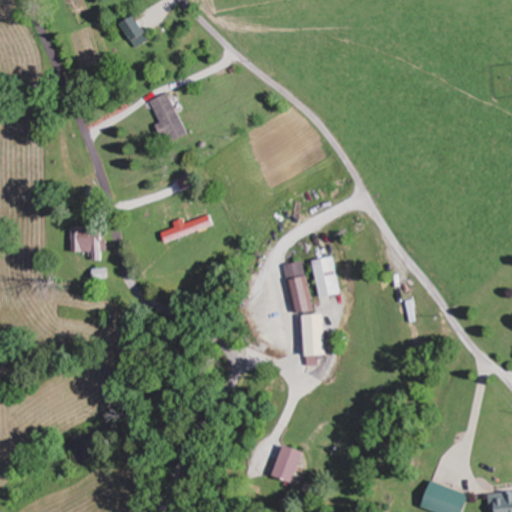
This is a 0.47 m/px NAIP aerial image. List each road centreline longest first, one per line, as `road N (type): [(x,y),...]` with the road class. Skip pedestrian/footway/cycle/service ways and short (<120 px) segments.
road 1 (residential): [(161,511),(230,388),(233,363),(218,341),(133,284),(96,157),(27,0)]
road 2 (residential): [(511,384),(396,245),(322,127),(180,0)]
